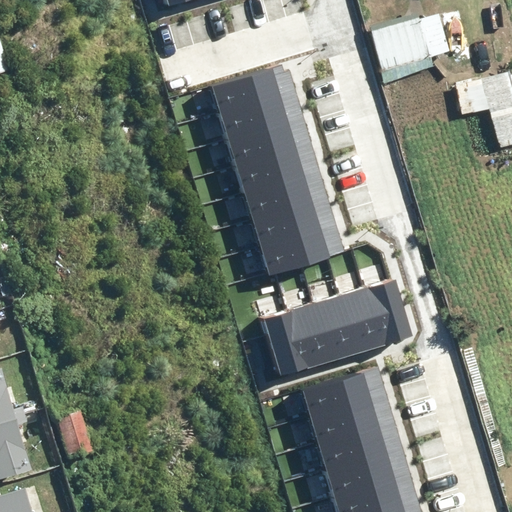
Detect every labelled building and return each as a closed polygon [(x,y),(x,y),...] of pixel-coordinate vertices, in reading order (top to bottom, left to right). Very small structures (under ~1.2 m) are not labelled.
[(0,0),(0,43),(8,72),(74,49),(59,0),(0,0)] [(59,0),(74,49),(137,27),(128,0),(59,0)] [(160,0),(165,15),(218,0),(160,0)] [(429,60),(448,56),(439,13),(365,28),(376,84),(431,73),(429,60)] [(227,322),(236,319),(144,36),(94,52),(192,353),(196,368),(238,355),(227,322)] [(131,362),(134,372),(192,353),(94,52),(36,71),(131,362)] [(196,90),(251,282),(332,259),(277,67),(196,90)] [(511,70),(451,86),(458,116),(485,110),(494,144),(496,143),(497,149),(511,144),(511,70)] [(131,362),(36,71),(0,82),(0,144),(77,380),(131,362)] [(387,275),(257,312),(274,372),(404,335),(387,275)] [(301,386),(337,511),(424,511),(382,364),(301,386)] [(0,377),(0,481),(25,475),(0,377)] [(28,511),(22,488),(0,494),(0,511),(28,511)]
